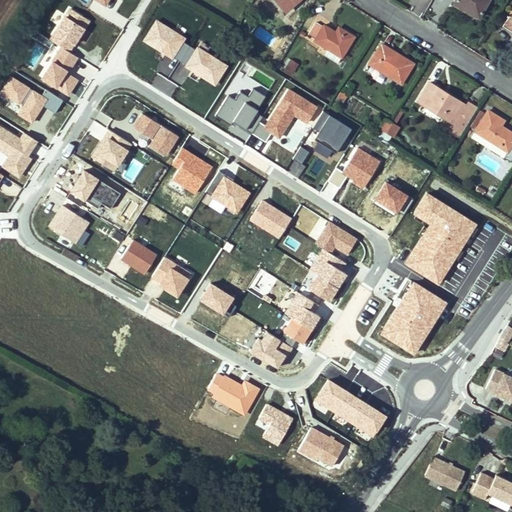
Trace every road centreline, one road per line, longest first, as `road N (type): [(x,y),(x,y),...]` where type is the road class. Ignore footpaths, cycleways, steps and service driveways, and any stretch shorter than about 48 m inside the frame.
road 1 (residential): [(415,369),(354,333),(350,320),(380,270),(378,238),(130,84),(103,86),(23,216),(29,242),(277,380),(304,378),(330,350),(348,349),(404,386)]
road 2 (residential): [(374,0),(511,88)]
road 3 (tertiary): [(355,511),(415,407)]
